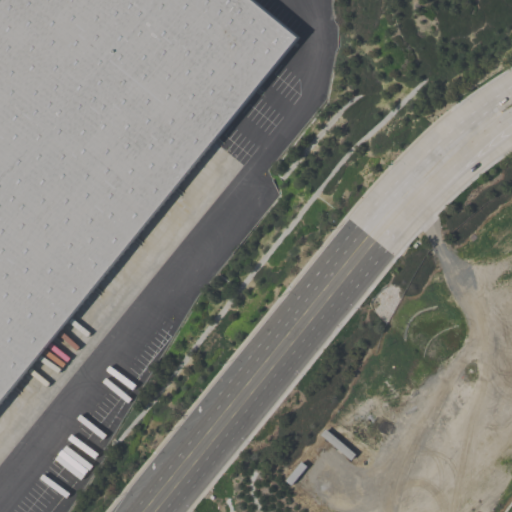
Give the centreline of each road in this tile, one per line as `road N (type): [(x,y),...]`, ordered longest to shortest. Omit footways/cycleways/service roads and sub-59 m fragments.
road 1 (residential): [(332,291),(156,511)]
road 2 (residential): [(480,127),(426,174),(332,291)]
